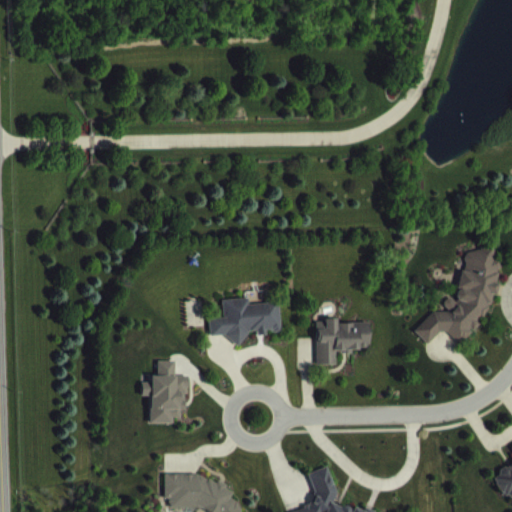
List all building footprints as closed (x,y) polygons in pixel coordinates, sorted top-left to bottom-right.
[(469,268),(464,285),(463,285),(456,310),(459,316),(448,312),(446,320),(448,326),(442,328),(428,324),(421,349),(425,358),(446,349),(465,355),(471,352),(473,345),(482,341),(479,334),(490,330),(500,294),(498,290),(501,280),(497,270),(497,269),(494,261),(489,260),(469,268)] [(280,317),(250,320),(249,313),(223,315),(224,331),(209,333),(211,355),(247,353),(247,347),(257,346),(258,351),(267,350),(267,347),(282,346),(280,317)] [(371,337),(338,338),(338,335),(317,335),(318,380),(337,380),(337,368),(353,367),(353,363),(371,362),(371,337)] [(150,438),(174,439),(174,433),(186,433),(186,391),(176,391),(176,376),(158,376),(158,391),(152,391),(152,398),(142,398),(142,411),(151,411),(150,438)] [(511,511),(511,480),(494,488),(504,511),(511,511)]
